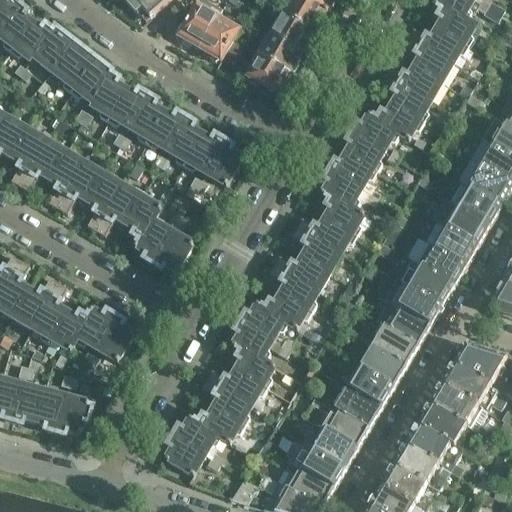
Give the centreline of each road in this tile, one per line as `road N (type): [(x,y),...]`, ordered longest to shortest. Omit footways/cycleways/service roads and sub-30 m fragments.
road 1 (unclassified): [(301,165),(69,0)]
road 2 (unclassified): [(197,336),(0,217)]
road 3 (residential): [(464,323),(348,511)]
road 4 (residential): [(301,165),(197,336)]
road 5 (residential): [(388,0),(301,165)]
road 6 (residential): [(197,336),(119,492)]
road 7 (residential): [(119,492),(0,457)]
